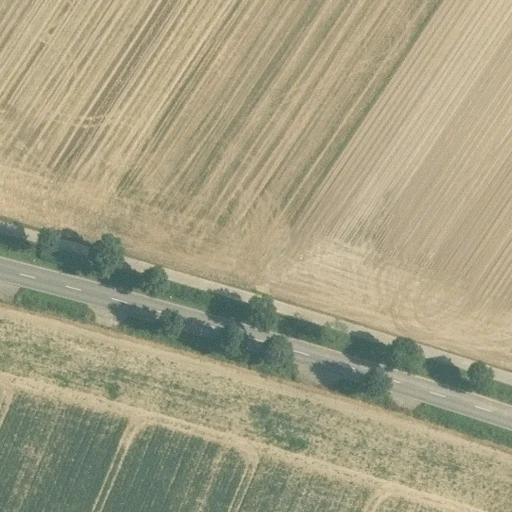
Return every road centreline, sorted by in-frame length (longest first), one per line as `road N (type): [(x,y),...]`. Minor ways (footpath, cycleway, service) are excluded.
road 1 (track): [(511,383),(0,231)]
road 2 (tertiary): [(0,272),(511,422)]
